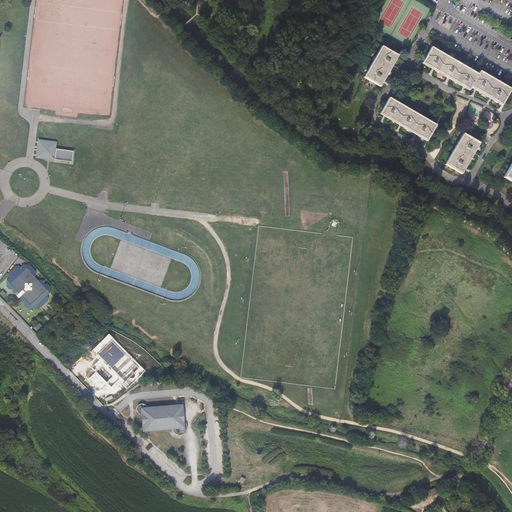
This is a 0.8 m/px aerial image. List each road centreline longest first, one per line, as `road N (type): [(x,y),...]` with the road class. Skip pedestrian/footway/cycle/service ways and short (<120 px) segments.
road 1 (track): [(480,457),(306,413),(221,366),(214,349),(228,267),(201,216)]
road 2 (residential): [(208,495),(180,485),(0,303)]
road 3 (track): [(441,477),(420,460),(225,407)]
road 4 (track): [(249,491),(297,475),(397,494)]
